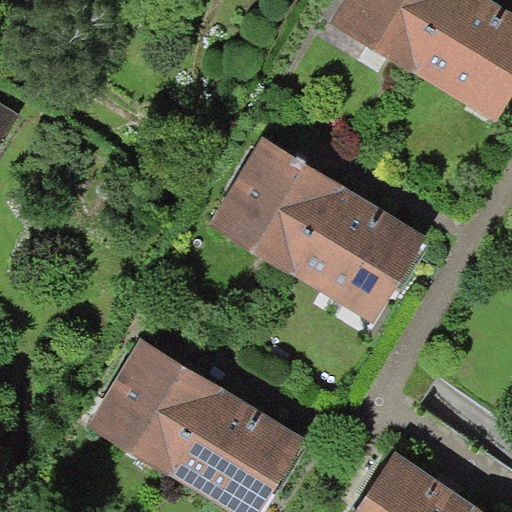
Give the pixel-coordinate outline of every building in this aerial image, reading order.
[(511,101),(511,9),(496,0),(357,0),(348,17),(506,112),(511,101)] [(0,147),(21,113),(0,100),(0,147)] [(217,224),(381,320),(427,242),(264,146),(217,224)] [(94,425),(244,511),(261,511),(302,443),(138,349),(94,425)] [(479,511),(405,462),(370,511),(479,511)]
